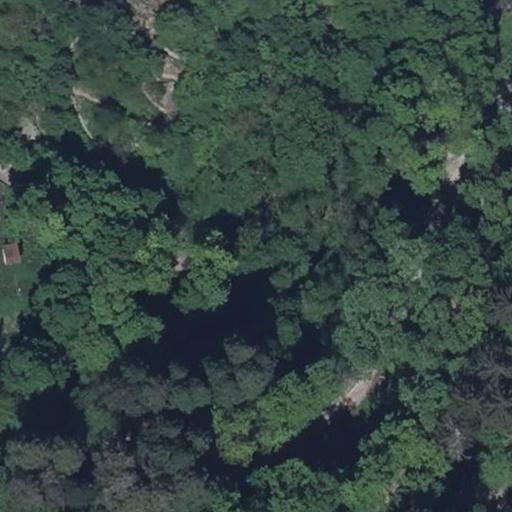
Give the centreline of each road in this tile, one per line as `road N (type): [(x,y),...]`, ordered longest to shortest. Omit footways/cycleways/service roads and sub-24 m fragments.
road 1 (track): [(511,169),(470,212),(344,439),(107,467),(22,464),(0,452)]
road 2 (track): [(0,354),(118,340),(176,347),(194,276),(76,227),(0,170)]
